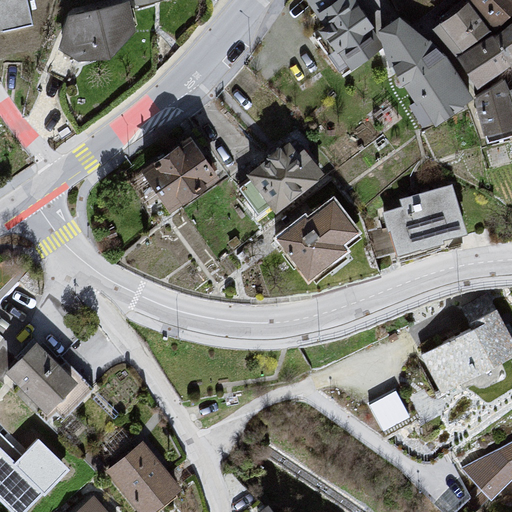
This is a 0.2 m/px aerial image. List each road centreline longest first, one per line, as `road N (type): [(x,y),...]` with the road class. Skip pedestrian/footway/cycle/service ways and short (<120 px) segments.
road 1 (residential): [(70,249),(163,305),(237,321),(303,317),(443,270),(511,260)]
road 2 (residential): [(70,249),(86,291),(197,460),(209,511)]
road 3 (unknown): [(197,460),(303,386),(436,489)]
road 4 (residential): [(58,176),(209,53),(255,0)]
